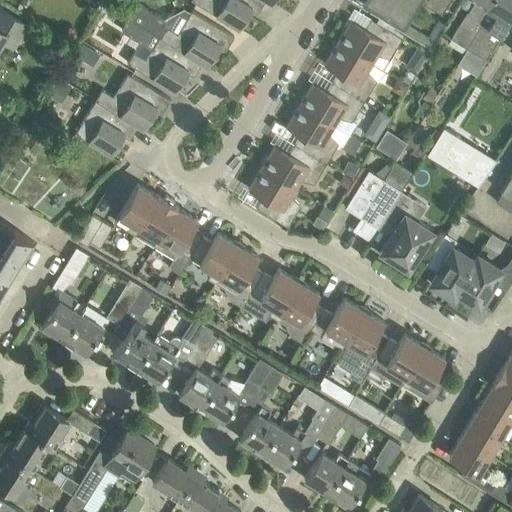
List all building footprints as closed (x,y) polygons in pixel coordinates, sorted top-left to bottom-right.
[(265,0),(270,3),(270,2),(267,0),(191,0),(238,28),(250,9),(257,13),(264,0),(265,0)] [(375,0),(369,11),(421,42),(431,48),(446,24),(439,19),(428,37),(381,8),(384,4),(400,14),(408,0),(431,0),(446,9),(451,0),(375,0)] [(450,38),(466,47),(483,22),(477,19),(485,7),(488,0),(473,0),(475,0),(450,38)] [(511,16),(511,0),(488,0),(485,7),(477,19),(483,22),(466,47),(486,59),(511,16)] [(137,2),(128,17),(131,19),(159,36),(207,65),(218,46),(225,50),(234,36),(191,10),(189,12),(177,33),(165,25),(163,24),(166,20),(137,2)] [(0,43),(2,40),(13,47),(26,24),(0,7),(0,43)] [(351,19),(337,41),(386,71),(391,62),(390,57),(402,37),(370,18),(364,28),(351,19)] [(131,19),(125,29),(153,46),(145,58),(133,51),(127,62),(174,91),(186,71),(193,76),(201,62),(206,65),(207,65),(159,36),(131,19)] [(386,71),(337,41),(324,63),(338,71),(332,81),(364,100),(376,79),(367,70),(371,62),(386,71)] [(421,42),(416,51),(419,57),(424,60),(431,48),(421,42)] [(96,53),(82,45),(74,57),(89,66),(96,53)] [(95,99),(143,128),(154,109),(161,113),(170,99),(127,73),(113,96),(101,88),(95,99)] [(69,87),(60,81),(50,97),(59,103),(69,87)] [(313,82),(299,104),(348,133),(334,124),(338,117),(351,120),(364,100),(332,81),(326,90),(313,82)] [(398,81),(394,87),(395,91),(401,95),(406,86),(398,81)] [(143,128),(95,99),(75,132),(111,154),(123,134),(129,138),(137,125),(143,128)] [(348,133),(299,104),(286,125),(300,134),(294,143),(326,162),(338,143),(343,141),(348,133)] [(380,109),(375,118),(377,123),(383,127),(390,116),(380,109)] [(483,184),(498,154),(443,126),(428,156),(483,184)] [(386,127),(378,145),(400,156),(408,138),(386,127)] [(275,144),(261,166),(296,187),(300,179),(313,183),(326,162),(294,143),(288,153),(275,144)] [(377,227),(384,215),(400,190),(412,171),(395,161),(384,178),(360,216),(377,227)] [(352,163),(345,174),(352,179),(359,168),(352,163)] [(296,187),(261,166),(248,188),(262,196),(256,206),(287,225),(300,204),(291,195),(296,187)] [(344,206),(360,216),(384,178),(368,169),(344,206)] [(511,171),(500,191),(495,200),(511,210),(511,207),(511,171)] [(343,175),(338,184),(346,189),(352,180),(343,175)] [(127,229),(134,234),(158,194),(152,191),(151,192),(137,183),(118,215),(131,222),(127,229)] [(405,212),(413,198),(400,190),(384,215),(396,223),(379,250),(381,251),(379,254),(391,262),(393,259),(407,268),(432,229),(405,212)] [(158,194),(134,234),(154,246),(177,206),(172,203),(174,199),(166,194),(163,198),(158,194)] [(183,210),(177,206),(154,246),(173,257),(167,266),(179,273),(189,256),(202,235),(197,232),(196,228),(194,224),(197,219),(183,211),(183,210)] [(324,207),(317,217),(326,222),(332,212),(324,207)] [(76,238),(77,238),(87,244),(89,241),(89,240),(102,219),(91,213),(76,238)] [(89,240),(89,241),(99,247),(112,225),(102,219),(89,240)] [(0,246),(21,260),(33,241),(0,220),(0,246)] [(202,235),(189,256),(211,270),(207,277),(215,282),(238,243),(217,231),(212,241),(202,235)] [(258,255),(238,243),(215,282),(222,286),(228,298),(241,306),(249,293),(262,271),(252,265),(258,255)] [(436,271),(430,281),(452,295),(478,254),(477,254),(474,259),(452,245),(449,250),(437,243),(424,263),(436,271)] [(0,272),(10,278),(21,260),(0,246),(0,272)] [(75,276),(88,254),(76,246),(63,268),(75,276)] [(500,268),(478,254),(452,295),(453,295),(456,290),(478,304),(481,298),(483,300),(490,289),(487,288),(500,268)] [(268,314),(275,318),(298,280),(278,268),(272,277),(262,271),(249,293),(241,306),(265,319),(268,314)] [(0,294),(10,278),(0,272),(0,294)] [(118,323),(129,305),(141,286),(129,278),(106,316),(118,323)] [(170,285),(160,279),(156,287),(165,292),(170,285)] [(318,291),(298,280),(275,318),(283,323),(287,332),(303,341),(310,329),(323,308),(312,301),(318,291)] [(141,286),(129,305),(118,323),(128,329),(134,319),(137,321),(153,293),(141,286)] [(52,308),(41,325),(65,339),(85,305),(58,288),(50,300),(50,301),(47,305),(52,308)] [(341,347),(363,309),(343,297),(333,314),(323,308),(310,329),(321,335),(320,337),(332,345),(333,343),(341,347)] [(85,305),(65,339),(85,352),(102,326),(89,318),(94,310),(85,305)] [(370,366),(388,337),(378,330),(384,321),(363,309),(341,347),(334,359),(350,369),(348,372),(362,380),(370,366)] [(195,344),(206,325),(193,317),(182,336),(195,344)] [(113,353),(136,367),(152,340),(138,331),(143,325),(137,321),(134,319),(128,329),(113,353)] [(219,333),(206,325),(195,344),(207,351),(219,333)] [(398,343),(388,337),(370,366),(400,384),(401,383),(424,345),(404,333),(398,343)] [(156,334),(152,340),(136,367),(158,380),(167,364),(178,371),(195,344),(182,336),(179,341),(175,339),(172,339),(170,342),(156,334)] [(438,367),(444,357),(424,345),(401,383),(409,388),(431,401),(439,389),(429,383),(438,367)] [(229,378),(221,373),(200,407),(222,421),(236,399),(245,405),(270,364),(259,357),(237,393),(225,385),(229,378)] [(493,381),(511,392),(511,366),(504,362),(493,381)] [(283,372),(270,364),(245,405),(256,412),(240,438),(248,444),(246,448),(259,456),(262,452),(279,425),(265,416),(270,410),(261,405),(283,372)] [(212,367),(207,375),(194,367),(178,393),(200,407),(221,373),(212,367)] [(323,375),(317,385),(327,391),(333,381),(323,375)] [(511,392),(493,381),(482,399),(511,417),(511,415),(511,392)] [(363,399),(354,393),(347,404),(356,410),(363,399)] [(294,448),(304,454),(322,425),(335,405),(323,397),(302,430),(295,425),(291,432),(279,425),(262,452),(284,465),(294,448)] [(471,418),(500,435),(511,417),(482,399),(471,418)] [(347,412),(335,405),(322,425),(304,454),(304,455),(316,435),(328,443),(347,412)] [(29,431),(46,443),(52,447),(68,421),(45,406),(29,431)] [(378,422),(399,435),(405,424),(384,412),(378,422)] [(99,440),(106,430),(87,418),(80,428),(99,440)] [(471,418),(460,436),(489,454),(500,435),(471,418)] [(24,428),(7,453),(31,468),(46,443),(29,431),(24,428)] [(84,472),(78,482),(71,493),(69,496),(83,504),(106,466),(117,473),(122,464),(136,473),(154,444),(127,428),(109,456),(99,450),(86,472),(84,472)] [(492,479),(484,462),(489,454),(460,436),(448,455),(465,466),(460,474),(486,489),(492,479)] [(400,445),(388,437),(375,457),(388,465),(400,445)] [(304,478),(326,492),(347,458),(338,452),(334,459),(321,451),(304,478)] [(0,484),(14,494),(31,468),(7,453),(0,464),(0,484)] [(152,482),(178,498),(193,474),(167,458),(152,482)] [(369,472),(347,458),(326,492),(348,506),(369,472)] [(59,485),(71,493),(78,482),(65,474),(59,485)] [(219,490),(193,474),(178,498),(201,511),(204,511),(215,495),(219,490)] [(511,490),(492,479),(486,489),(507,502),(511,493),(511,490)] [(444,511),(441,509),(442,508),(418,494),(406,511),(444,511)] [(240,511),(241,511),(215,495),(204,511),(240,511)] [(0,511),(13,511),(16,508),(0,498),(0,511)]
